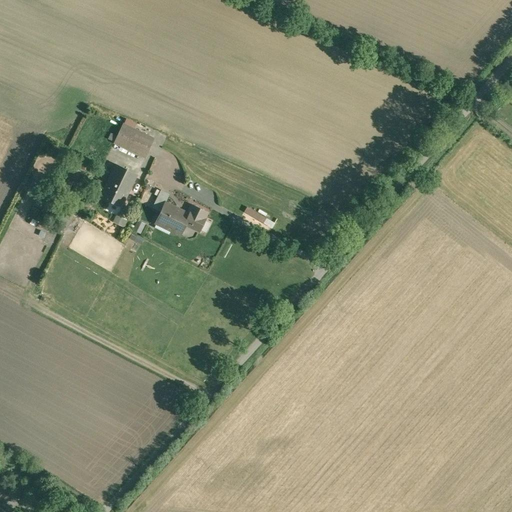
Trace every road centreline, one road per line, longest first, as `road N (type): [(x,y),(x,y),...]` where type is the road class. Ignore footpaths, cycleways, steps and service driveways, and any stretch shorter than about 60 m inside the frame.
road 1 (unclassified): [(511,59),(105,511)]
road 2 (track): [(30,303),(208,398)]
